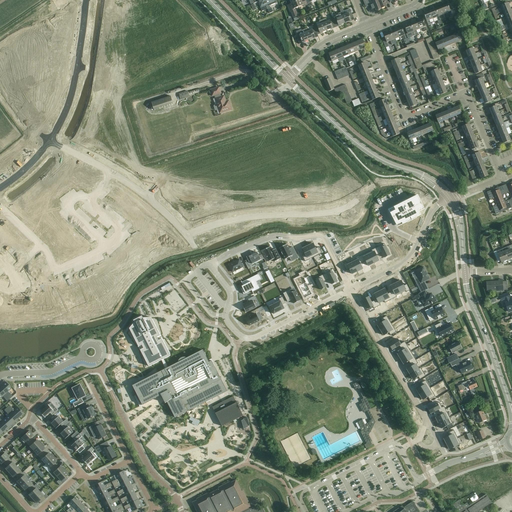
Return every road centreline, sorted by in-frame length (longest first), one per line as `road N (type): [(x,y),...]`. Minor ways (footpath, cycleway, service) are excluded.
road 1 (residential): [(496,164),(463,93),(403,112),(365,25)]
road 2 (residential): [(209,265),(229,290),(225,314),(242,338),(349,289)]
road 3 (residential): [(349,289),(319,235),(274,236),(209,265)]
road 4 (residential): [(300,213),(337,208),(366,187),(293,114)]
road 5 (tertiary): [(423,176),(372,153),(287,79)]
road 6 (residential): [(349,289),(427,420)]
road 7 (residential): [(180,0),(219,43),(131,72)]
road 8 (tertiary): [(510,409),(464,273)]
road 9 (residential): [(349,289),(406,261),(433,210),(447,200)]
road 10 (residential): [(146,196),(259,152)]
